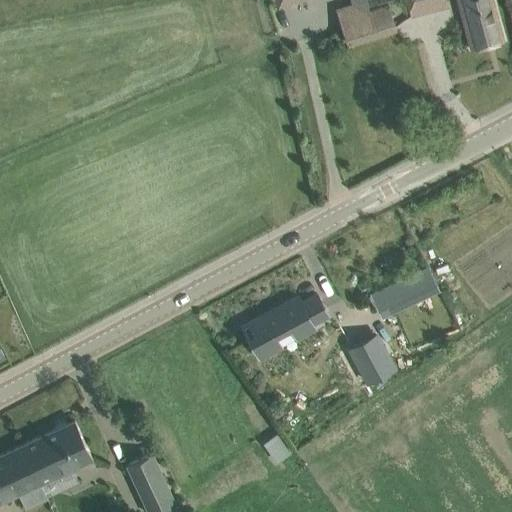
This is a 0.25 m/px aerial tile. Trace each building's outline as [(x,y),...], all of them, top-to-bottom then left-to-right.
[(351,5),(337,10),(340,20),(344,32),(347,41),(351,40),(392,27),(395,26),(388,5),(386,0),(368,0),(362,2),(351,5)] [(367,0),(368,0),(406,0),(410,15),(447,5),(445,0),(367,0)] [(457,0),(465,30),(471,49),(504,40),(499,21),(493,0),(457,0)] [(427,267),(373,294),(378,304),(389,299),(394,310),(438,289),(427,267)] [(298,295),(247,322),(254,334),(249,337),(260,357),(281,345),(275,333),(290,325),(297,337),(315,327),(313,322),(328,314),(317,293),(301,301),(298,295)] [(377,337),(350,350),(368,383),(393,369),(377,337)] [(75,419),(22,444),(40,482),(92,457),(75,419)] [(278,461),(293,452),(281,431),(266,440),(278,461)] [(40,482),(22,444),(0,453),(0,500),(18,492),(25,508),(47,497),(40,482)] [(126,464),(148,511),(154,511),(175,503),(152,452),(126,464)]
